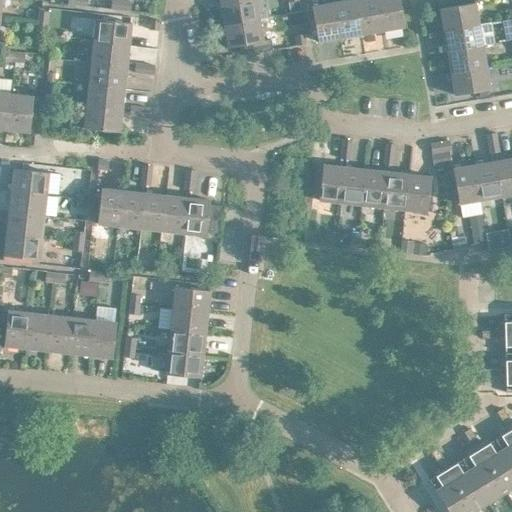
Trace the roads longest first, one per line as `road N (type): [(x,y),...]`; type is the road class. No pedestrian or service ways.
road 1 (residential): [(174,93),(167,152),(261,162),(233,397)]
road 2 (residential): [(174,93),(303,75),(334,121),(351,125),(440,133),(511,121)]
road 3 (residential): [(233,397),(0,376)]
road 4 (residential): [(471,311),(476,384),(464,416),(387,477)]
road 5 (residential): [(387,477),(233,397)]
